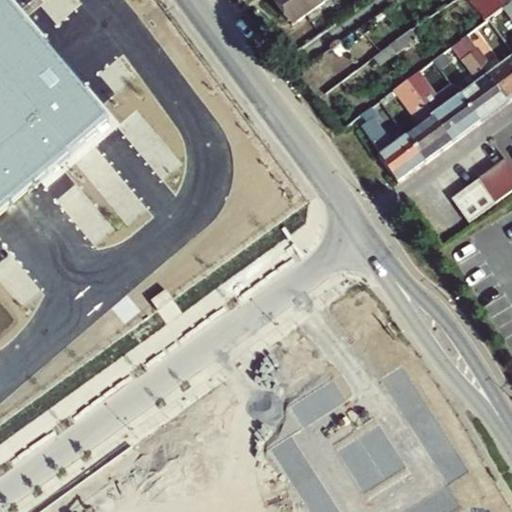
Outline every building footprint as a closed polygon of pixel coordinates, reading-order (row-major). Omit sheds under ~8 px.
[(2,0),(0,0),(0,219),(111,126),(2,0)] [(328,0),(274,0),(275,0),(293,26),(328,0)] [(157,13),(133,33),(189,99),(213,80),(157,13)] [(491,63),(470,34),(463,39),(473,52),(484,68),(491,63)] [(484,124),(510,105),(491,78),(491,77),(484,68),(473,52),(465,58),(483,83),(464,97),(484,124)] [(511,102),(511,62),(491,78),(510,105),(511,102)] [(409,80),(436,117),(456,144),(484,124),(464,97),(460,90),(438,106),(415,75),(409,80)] [(456,144),(436,117),(409,80),(402,85),(430,122),(410,136),(429,164),(456,144)] [(401,185),(429,164),(410,136),(395,148),(377,125),(367,132),(385,156),(383,157),(401,185)] [(492,172),(478,179),(496,208),(510,197),(492,172)] [(470,228),(496,208),(478,179),(451,198),(470,228)]
